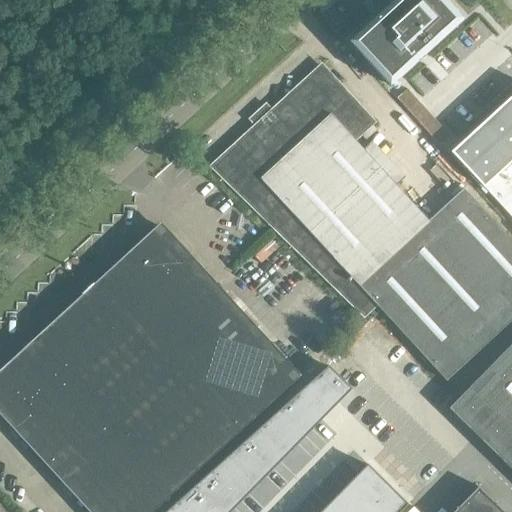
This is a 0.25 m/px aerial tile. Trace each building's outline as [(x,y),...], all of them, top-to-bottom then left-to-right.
[(444,0),(396,0),(373,22),(350,43),(390,86),(462,20),(444,0)] [(249,201),(364,314),(376,304),(447,381),(511,321),(511,242),(464,190),(429,222),(354,139),(368,126),(361,119),(359,121),(344,105),(350,100),(322,69),(215,167),(249,201)] [(511,97),(452,153),(511,218),(511,97)] [(0,375),(0,411),(92,511),(150,511),(299,376),(190,258),(189,258),(161,228),(100,284),(85,298),(0,375)] [(511,344),(450,408),(511,469),(511,344)] [(329,367),(297,396),(321,421),(352,390),(329,367)] [(297,396),(280,412),(305,437),(321,421),(297,396)] [(280,412),(262,427),(289,453),(305,437),(280,412)] [(262,427),(245,442),(273,470),(289,453),(262,427)] [(245,442),(228,458),(257,486),(273,470),(245,442)] [(228,458),(211,473),(241,502),(257,486),(228,458)] [(368,465),(352,481),(382,511),(401,511),(409,505),(368,465)] [(211,473),(194,488),(218,511),(231,511),(241,502),(211,473)] [(382,511),(352,481),(336,498),(350,511),(382,511)] [(218,511),(194,488),(177,503),(185,511),(218,511)] [(480,491),(458,511),(501,511),(495,506),(480,491)] [(350,511),(336,498),(321,511),(350,511)] [(185,511),(177,503),(167,511),(185,511)]
